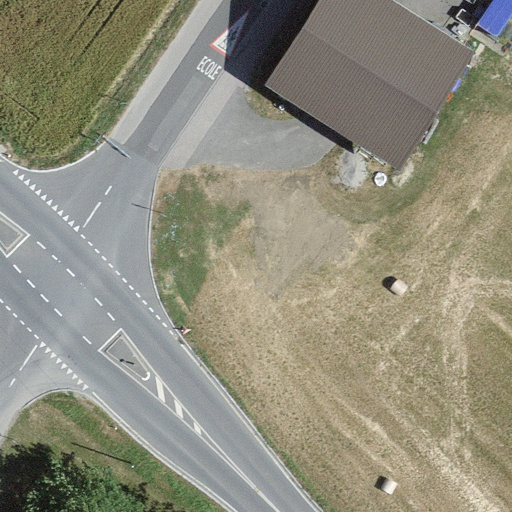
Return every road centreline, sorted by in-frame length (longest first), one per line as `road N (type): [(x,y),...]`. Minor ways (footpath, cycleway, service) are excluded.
road 1 (unclassified): [(76,280),(265,0)]
road 2 (tertiary): [(188,422),(141,351),(76,280)]
road 3 (tertiary): [(51,319),(188,422)]
road 4 (tertiary): [(188,422),(275,511)]
